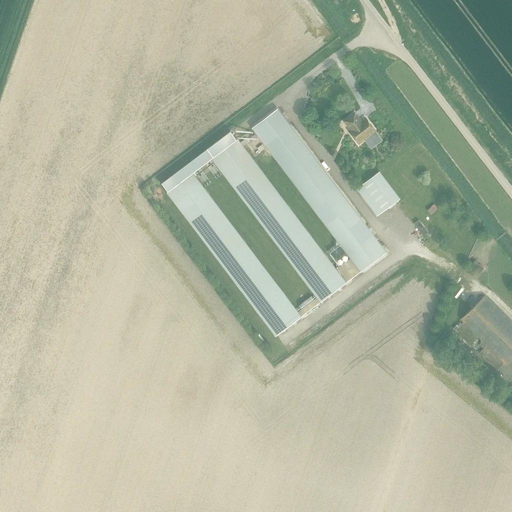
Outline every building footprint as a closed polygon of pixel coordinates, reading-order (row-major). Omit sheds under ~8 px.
[(350,259),(336,270),(237,139),(213,158),(322,301),(386,253),(277,109),(252,128),(350,259)] [(359,144),(376,131),(366,118),(361,122),(359,120),(360,119),(355,113),(344,121),(350,130),(349,131),(359,144)] [(382,140),(390,134),(384,127),(376,133),(382,140)] [(379,172),(363,184),(384,212),(400,199),(379,172)] [(301,317),(298,313),(192,173),(168,192),(277,335),(301,317)] [(440,209),(446,206),(444,201),(437,204),(440,209)] [(433,231),(438,227),(429,215),(424,219),(433,231)] [(511,323),(484,296),(477,303),(461,319),(462,320),(454,329),(496,371),(504,363),(506,365),(511,358),(511,323)]
